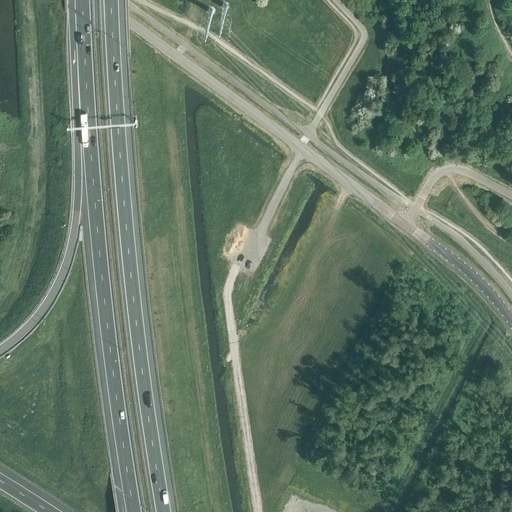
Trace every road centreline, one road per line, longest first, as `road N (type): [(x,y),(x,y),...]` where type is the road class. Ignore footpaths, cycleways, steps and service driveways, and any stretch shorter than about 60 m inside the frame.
road 1 (motorway): [(163,511),(132,302),(110,0)]
road 2 (motorway): [(85,82),(102,298),(134,511)]
road 3 (tertiary): [(405,224),(99,0)]
road 4 (unknown): [(141,0),(205,32),(315,109),(341,149),(417,204)]
road 5 (motorway): [(85,82),(70,251),(44,303),(0,347)]
road 6 (tertiary): [(511,320),(481,282),(405,224)]
road 7 (unclassified): [(405,224),(442,170),(457,168),(511,195)]
road 8 (unknown): [(327,0),(357,35),(315,109)]
road 9 (unknown): [(511,281),(481,247),(417,204)]
